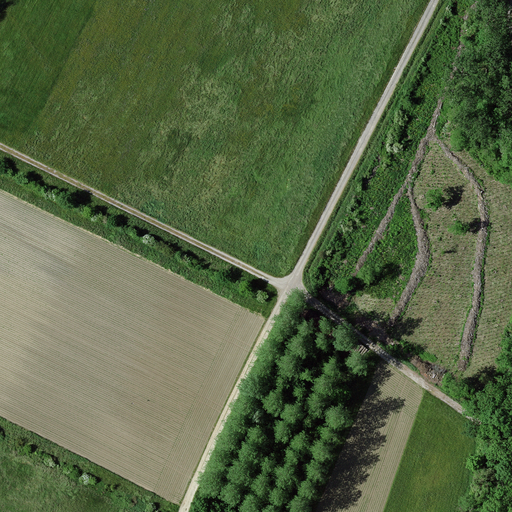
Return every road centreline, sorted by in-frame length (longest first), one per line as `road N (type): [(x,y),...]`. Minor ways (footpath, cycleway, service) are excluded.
road 1 (track): [(436,0),(214,437),(184,511)]
road 2 (track): [(0,142),(290,288),(465,418)]
